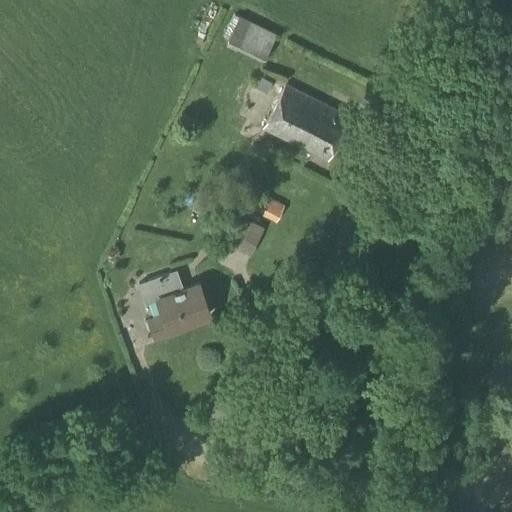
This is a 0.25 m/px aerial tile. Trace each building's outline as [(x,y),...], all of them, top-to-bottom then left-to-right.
[(261,62),(276,34),(239,16),(225,44),(261,62)] [(327,159),(349,115),(284,84),(263,128),(327,159)] [(275,222),(283,206),(256,192),(248,208),(275,222)] [(248,256),(263,228),(231,212),(216,239),(248,256)] [(182,288),(176,270),(139,283),(146,304),(157,300),(162,315),(148,320),(154,337),(168,332),(168,333),(187,326),(185,323),(210,315),(199,282),(182,288)]
